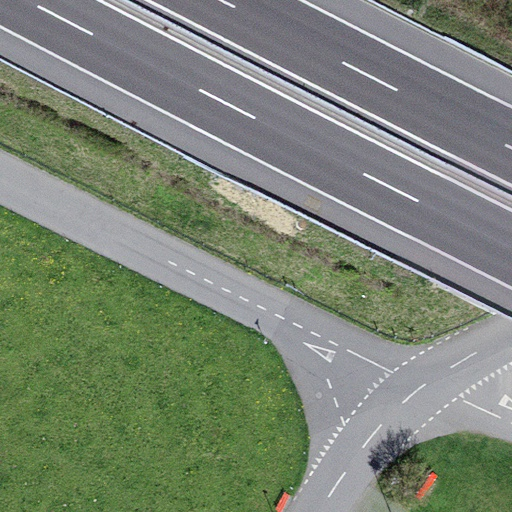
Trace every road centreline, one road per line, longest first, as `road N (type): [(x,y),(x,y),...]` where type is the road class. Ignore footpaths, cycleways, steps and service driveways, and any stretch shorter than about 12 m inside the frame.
road 1 (motorway): [(27,0),(511,249)]
road 2 (unclassified): [(0,176),(422,387)]
road 3 (motorway): [(511,148),(221,0)]
road 4 (unclassified): [(319,511),(366,445),(422,387)]
